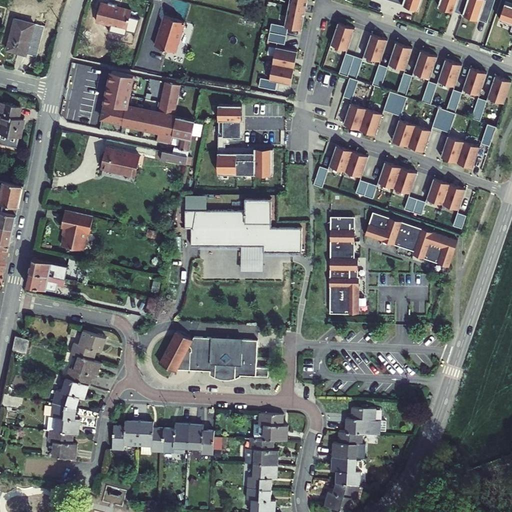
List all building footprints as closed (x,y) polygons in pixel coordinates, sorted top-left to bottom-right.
[(289,0),(289,5),(306,8),(307,2),(307,0),(289,0)] [(434,0),(434,2),(484,19),(489,0),(434,0)] [(511,2),(503,0),(499,0),(494,16),(508,21),(506,27),(511,28),(511,2)] [(90,3),(86,22),(118,28),(122,10),(107,7),(108,4),(99,1),(97,5),(90,3)] [(305,15),(306,8),(289,5),(285,25),(289,26),(302,28),(305,15)] [(155,17),(147,47),(167,53),(174,22),(155,17)] [(9,21),(1,53),(20,58),(28,27),(9,21)] [(338,21),(331,43),(348,49),(355,27),(342,23),(338,21)] [(269,32),(288,35),(289,26),(285,25),(271,22),(269,32)] [(288,35),(269,32),(268,40),(286,43),(288,35)] [(371,32),(364,54),(381,60),(388,38),(376,34),(371,32)] [(396,40),(389,62),(405,68),(413,46),(401,42),(396,40)] [(276,46),(273,62),(295,66),(296,61),(298,51),(276,46)] [(421,49),(413,70),(430,76),(437,54),(425,50),(421,49)] [(355,55),(346,52),(339,72),(348,75),(355,55)] [(364,58),(355,55),(348,75),(357,78),(364,58)] [(446,57),(438,78),(455,84),(462,62),(450,58),(446,57)] [(294,71),(295,66),(273,62),(270,78),(292,82),(294,71)] [(125,71),(85,63),(84,70),(100,73),(91,121),(112,125),(111,128),(148,135),(146,140),(161,143),(162,137),(171,139),(169,149),(163,148),(161,151),(152,149),(149,166),(175,171),(184,121),(165,116),(171,80),(156,77),(149,115),(117,110),(125,71)] [(388,66),(379,63),(373,83),(381,86),(388,66)] [(470,65),(463,87),(480,92),(487,71),(475,67),(470,65)] [(413,74),(404,71),(397,91),(406,94),(413,74)] [(495,73),(487,95),(504,101),(511,79),(498,74),(495,73)] [(358,80),(349,78),(343,97),(352,100),(358,80)] [(276,90),(277,82),(260,79),(259,87),(276,90)] [(438,82),(429,79),(422,99),(431,102),(438,82)] [(462,90),(453,87),(447,108),(456,111),(462,90)] [(398,94),(389,91),(383,110),(391,113),(398,94)] [(407,97),(398,94),(391,113),(400,116),(407,97)] [(487,98),(478,96),(471,116),(480,119),(487,98)] [(0,131),(1,131),(0,135),(0,141),(18,146),(25,117),(20,115),(22,105),(0,99),(0,131)] [(213,101),(213,132),(237,132),(236,101),(213,101)] [(367,108),(351,103),(344,124),(347,125),(360,129),(367,108)] [(446,110),(438,107),(431,126),(440,129),(446,110)] [(383,114),(367,108),(360,129),(363,130),(376,135),(383,114)] [(455,113),(446,110),(440,129),(449,132),(455,113)] [(415,124),(399,119),(392,140),(402,143),(408,145),(415,124)] [(495,126),(486,123),(480,142),(489,145),(495,126)] [(432,130),(415,124),(408,145),(415,148),(425,151),(432,130)] [(464,141),(448,135),(441,156),(446,158),(457,162),(464,141)] [(480,146),(464,141),(457,162),(464,164),(473,167),(480,146)] [(325,162),(341,168),(348,147),(338,144),(332,142),(325,162)] [(213,144),(213,170),(268,171),(269,145),(213,144)] [(360,152),(348,147),(341,168),(357,173),(364,153),(360,152)] [(96,149),(91,169),(126,177),(130,156),(96,149)] [(378,182),(395,187),(401,167),(389,163),(385,162),(378,182)] [(329,168),(320,165),(314,184),(323,187),(329,168)] [(414,171),(401,167),(395,187),(410,193),(417,172),(414,171)] [(0,283),(3,284),(8,260),(16,226),(27,182),(0,174),(0,205),(2,206),(0,212),(0,283)] [(427,199),(444,204),(451,184),(439,180),(434,178),(427,199)] [(368,182),(359,180),(356,191),(364,194),(368,182)] [(377,185),(368,182),(364,194),(373,197),(377,185)] [(463,188),(451,184),(444,204),(460,209),(466,189),(463,188)] [(417,199),(408,197),(404,208),(413,211),(417,199)] [(426,202),(417,199),(413,211),(422,214),(426,202)] [(241,271),(263,271),(264,251),(302,252),(303,229),(271,228),(271,200),(245,200),(245,212),(186,211),(186,228),(192,228),(191,245),(241,246),(241,271)] [(57,230),(54,247),(76,252),(79,234),(82,235),(85,216),(57,210),(53,229),(57,230)] [(372,214),(364,237),(413,254),(412,257),(448,269),(457,243),(372,214)] [(465,217),(457,214),(453,225),(462,228),(465,217)] [(330,218),(329,316),(357,316),(357,290),(358,290),(358,278),(357,278),(357,260),(354,260),(354,218),(330,218)] [(36,261),(30,288),(51,292),(52,287),(67,290),(69,282),(53,279),(55,273),(70,275),(72,267),(36,261)] [(153,276),(146,275),(141,298),(149,300),(153,276)] [(99,289),(84,286),(81,298),(97,301),(99,289)] [(53,445),(51,456),(76,459),(78,445),(73,445),(75,433),(78,433),(80,421),(75,420),(77,408),(80,400),(84,401),(92,377),(98,379),(102,364),(95,362),(97,351),(103,353),(107,338),(83,331),(79,344),(75,342),(71,355),(78,357),(75,370),(70,368),(62,391),(58,389),(53,403),(51,421),(48,421),(47,431),(49,431),(48,445),(53,445)] [(175,331),(157,362),(177,373),(179,369),(213,372),(212,377),(216,379),(221,381),(226,382),(230,381),(235,380),(235,376),(268,378),(268,369),(257,368),(258,340),(195,336),(193,339),(175,331)] [(21,342),(17,357),(33,360),(36,345),(21,342)] [(10,395),(7,409),(30,413),(32,400),(10,395)] [(329,496),(326,510),(349,511),(352,511),(353,502),(358,502),(360,489),(361,471),(358,471),(359,448),(364,448),(365,435),(372,435),(373,423),(377,423),(378,410),(353,409),(352,420),(348,420),(347,434),(339,434),(339,444),(333,444),(334,458),(332,471),(337,472),(336,487),(333,496),(329,496)] [(272,511),(274,502),(269,502),(270,478),(275,479),(277,451),(272,451),(272,439),(286,440),(286,426),(282,426),(283,415),(257,413),(257,426),(261,427),(260,439),(247,438),(247,448),(243,448),(243,463),(250,463),(249,476),(246,475),(244,503),(248,504),(247,511),(272,511)] [(113,425),(112,450),(127,450),(127,446),(141,447),(141,454),(149,454),(149,452),(185,455),(185,450),(202,451),(201,455),(215,456),(216,432),(205,431),(205,426),(177,425),(177,429),(155,427),(155,422),(127,422),(127,426),(113,425)]
